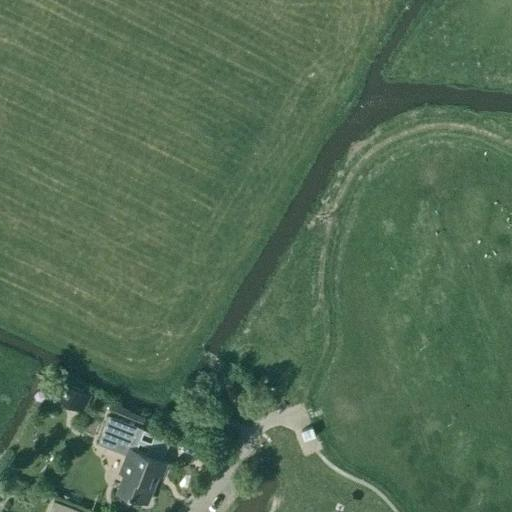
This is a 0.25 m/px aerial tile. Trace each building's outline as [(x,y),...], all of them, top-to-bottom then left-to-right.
[(223,389),(231,376),(220,370),(213,383),(223,389)] [(92,395),(65,381),(57,398),(83,413),(92,395)] [(215,411),(205,405),(197,418),(207,424),(215,411)] [(137,442),(138,442),(143,428),(109,415),(98,443),(127,454),(120,472),(125,473),(118,491),(147,502),(158,474),(162,475),(167,462),(135,449),(137,442)] [(0,477),(0,487),(23,497),(23,496),(26,488),(0,477)] [(36,491),(34,497),(45,501),(48,495),(36,491)] [(49,511),(79,511),(80,510),(54,500),(49,511)]
